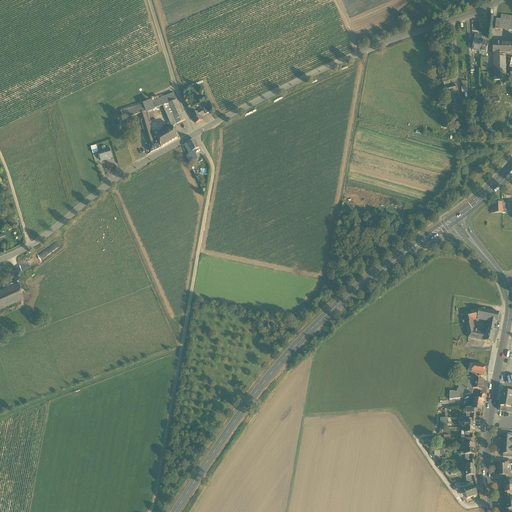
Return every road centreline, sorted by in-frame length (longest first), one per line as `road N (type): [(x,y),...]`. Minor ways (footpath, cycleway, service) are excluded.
road 1 (unclassified): [(501,0),(316,70),(121,175),(0,260)]
road 2 (track): [(149,511),(213,168),(196,133)]
road 3 (primary): [(420,244),(342,300),(276,366),(174,511)]
road 4 (residential): [(489,502),(486,458),(508,314),(504,283)]
road 5 (track): [(149,0),(196,133)]
